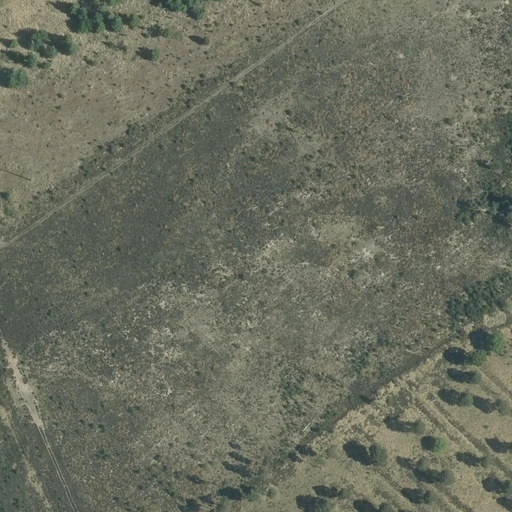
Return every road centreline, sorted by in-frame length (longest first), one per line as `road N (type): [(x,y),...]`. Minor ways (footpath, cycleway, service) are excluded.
road 1 (track): [(0,246),(347,0)]
road 2 (track): [(75,511),(0,336)]
